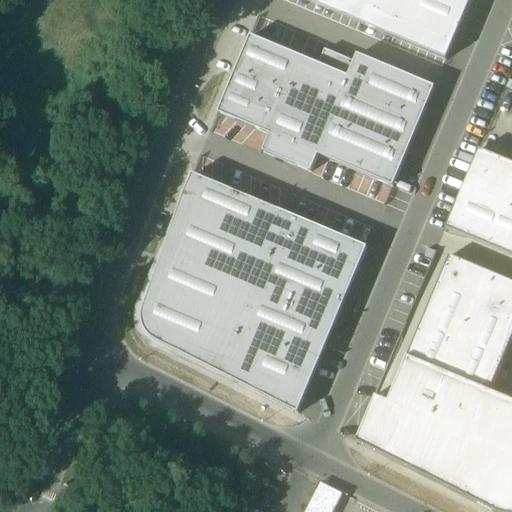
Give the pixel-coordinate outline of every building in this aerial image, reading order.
[(341,0),(414,30),(407,45),(446,61),(472,0),(341,0)] [(317,156),(393,188),(434,88),(357,56),(354,64),(325,51),(319,66),(250,37),(218,114),(270,136),(262,153),(310,173),(317,156)] [(445,230),(511,257),(511,164),(478,151),(445,230)] [(297,414),(367,250),(192,176),(144,307),(142,313),(142,318),(142,324),(144,329),(146,334),(150,339),(153,342),(297,414)] [(511,511),(511,402),(490,393),(511,340),(511,284),(449,257),(387,404),(375,398),(356,443),(492,511),(511,511)] [(335,511),(343,497),(320,486),(307,511),(335,511)]
